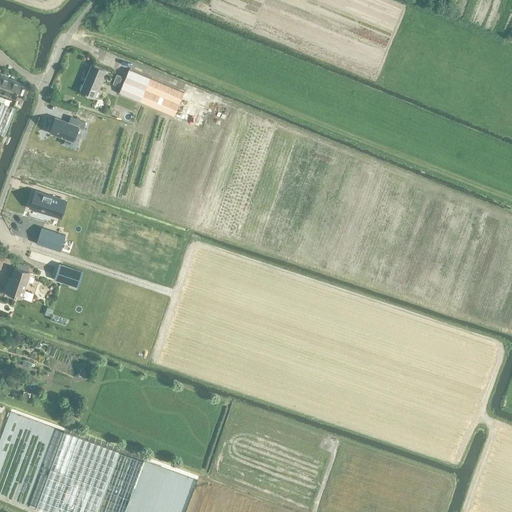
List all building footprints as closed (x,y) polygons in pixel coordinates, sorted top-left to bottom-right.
[(80,91),(94,97),(106,70),(91,64),(80,91)] [(129,68),(125,78),(119,92),(140,101),(174,116),(184,92),(150,77),(129,68)] [(117,74),(113,83),(119,85),(122,77),(117,74)] [(1,75),(0,78),(0,91),(15,98),(21,83),(1,75)] [(0,95),(0,133),(5,136),(16,108),(8,105),(10,100),(0,95)] [(183,119),(190,101),(183,98),(175,116),(183,119)] [(73,140),(78,126),(84,128),(86,121),(71,116),(69,123),(55,118),(50,132),(73,140)] [(59,218),(64,201),(39,193),(34,209),(59,218)] [(36,243),(60,250),(65,235),(41,227),(36,243)] [(78,285),(83,270),(59,263),(54,278),(78,285)] [(8,283),(5,291),(22,297),(30,272),(15,267),(10,284),(8,283)] [(117,333),(113,344),(131,351),(135,340),(117,333)] [(64,431),(36,507),(49,511),(96,511),(119,451),(64,431)]
